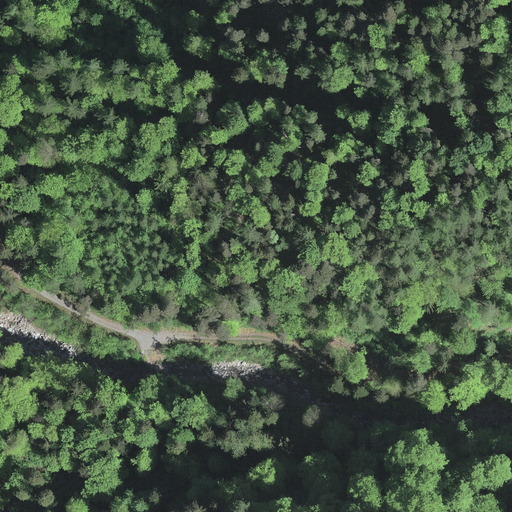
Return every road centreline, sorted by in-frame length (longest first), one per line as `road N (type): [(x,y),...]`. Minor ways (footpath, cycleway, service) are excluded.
road 1 (track): [(511,338),(143,334)]
road 2 (track): [(143,334),(34,274)]
